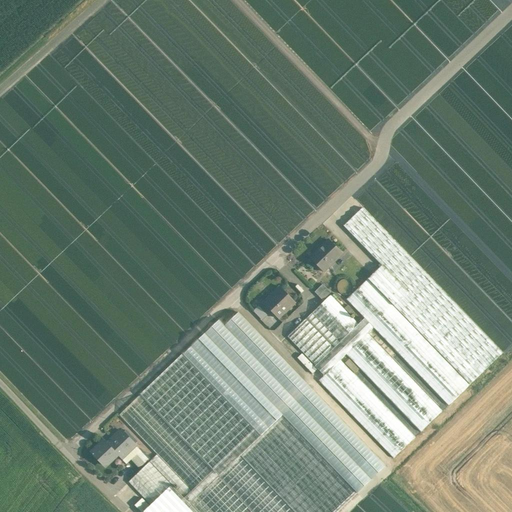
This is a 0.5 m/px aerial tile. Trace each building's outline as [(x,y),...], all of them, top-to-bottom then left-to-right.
[(274,158),(300,153),(312,111),(310,109),(315,101),(302,97),(300,85),(298,91),(290,80),(293,76),(284,73),(278,47),(274,45),(273,47),(264,35),(255,41),(261,50),(259,53),(255,52),(259,69),(254,62),(254,64),(244,66),(260,90),(233,108),(240,138),(241,136),(245,138),(243,144),(248,143),(250,138),(261,154),(274,158)] [(176,158),(182,165),(185,163),(187,164),(191,161),(181,150),(181,149),(174,141),(169,146),(178,156),(176,158)] [(502,353),(362,207),(343,226),(382,265),(368,279),(470,385),(502,353)] [(416,232),(416,226),(391,226),(388,222),(383,227),(402,247),(408,247),(408,245),(415,252),(417,251),(417,246),(409,238),(409,232),(416,232)] [(328,240),(310,257),(320,267),(319,267),(324,272),(329,267),(328,266),(342,254),(328,240)] [(453,241),(443,241),(444,253),(453,253),(453,241)] [(470,385),(368,279),(346,299),(448,405),(470,385)] [(339,288),(345,292),(349,287),(346,285),(349,282),(345,280),(339,288)] [(322,284),(314,292),(322,300),(330,292),(322,284)] [(280,286),(273,293),(274,294),(264,304),(277,318),(294,301),(280,286)] [(348,313),(330,294),(311,313),(329,331),(348,313)] [(258,305),(253,310),(262,319),(267,314),(258,305)] [(303,384),(232,311),(192,350),(262,423),(303,384)] [(356,326),(340,342),(329,331),(311,313),(306,318),(327,340),(334,348),(315,366),(324,375),(340,360),(346,354),(365,335),(356,326)] [(348,313),(329,331),(340,342),(356,326),(358,324),(353,318),(355,317),(352,314),(351,316),(348,313)] [(327,340),(306,318),(287,337),(308,358),(327,340)] [(442,411),(368,333),(365,335),(346,354),(420,432),(442,411)] [(327,340),(308,358),(315,366),(334,348),(327,340)] [(255,430),(182,354),(140,394),(213,470),(255,430)] [(415,437),(340,360),(324,375),(318,380),(393,458),(415,437)] [(255,430),(213,470),(219,476),(240,455),(283,415),(310,389),(304,383),(303,384),(262,423),(255,430)] [(213,470),(140,394),(118,415),(156,454),(128,482),(150,505),(156,511),(253,511),(219,476),(213,470)] [(308,396),(293,410),(304,422),(319,407),(308,396)] [(384,467),(326,407),(314,418),(371,479),(384,467)] [(336,511),(357,492),(283,415),(240,455),(294,511),(336,511)] [(370,480),(312,420),(300,431),(358,492),(370,480)] [(124,431),(109,445),(105,440),(92,452),(105,466),(121,450),(125,455),(136,444),(124,431)] [(372,436),(365,443),(386,464),(392,458),(377,443),(378,442),(372,436)] [(140,450),(131,459),(139,468),(148,460),(140,450)] [(294,511),(240,455),(219,476),(253,511),(294,511)] [(142,498),(134,505),(141,511),(143,511),(149,506),(142,498)]
